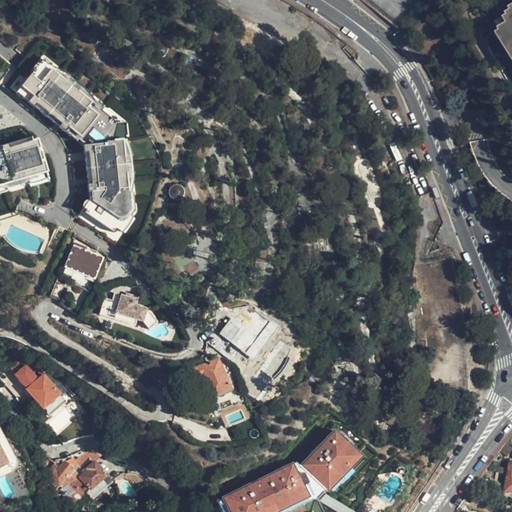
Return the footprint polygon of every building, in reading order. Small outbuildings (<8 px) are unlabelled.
[(511,4),(499,13),(501,14),(504,19),(499,22),(490,28),(511,63),(511,4)] [(511,71),(511,63),(490,28),(484,32),(499,55),(510,72),(511,71)] [(131,210),(136,211),(141,123),(55,57),(52,62),(114,110),(111,114),(126,126),(134,126),(131,210)] [(136,211),(131,210),(134,126),(126,126),(111,114),(114,110),(52,62),(26,95),(32,99),(30,103),(36,108),(39,104),(63,124),(61,127),(67,132),(70,129),(82,138),(80,141),(85,146),(86,153),(90,153),(92,185),(88,185),(89,192),(93,192),(93,201),(85,214),(119,237),(136,211)] [(63,124),(39,104),(36,108),(61,127),(63,124)] [(82,138),(70,129),(67,132),(80,141),(82,138)] [(34,136),(13,142),(14,146),(35,141),(34,136)] [(13,142),(2,144),(3,149),(0,149),(0,184),(47,172),(39,140),(35,141),(14,146),(13,142)] [(47,172),(0,184),(0,193),(50,181),(47,172)] [(93,192),(89,192),(89,199),(81,211),(85,214),(93,201),(93,192)] [(64,268),(66,269),(93,280),(102,259),(95,256),(73,246),(64,268)] [(93,280),(66,269),(65,272),(72,275),(72,278),(87,285),(88,282),(92,283),(93,280)] [(50,295),(58,300),(66,282),(58,278),(50,295)] [(98,315),(108,319),(112,310),(118,313),(117,316),(135,323),(136,320),(144,323),(148,331),(157,326),(151,316),(147,315),(148,312),(137,307),(139,302),(132,300),(125,297),(116,294),(113,302),(104,299),(98,315)] [(112,310),(108,319),(133,329),(135,323),(117,316),(118,313),(112,310)] [(249,359),(272,332),(252,315),(237,332),(227,323),(217,335),(227,344),(229,341),(244,353),(241,356),(243,358),(244,359),(245,359),(247,359),(249,359)] [(120,334),(124,327),(117,324),(114,331),(120,334)] [(230,389),(217,360),(194,370),(197,377),(202,375),(211,397),(230,389)] [(16,374),(25,384),(35,376),(26,365),(16,374)] [(27,388),(26,389),(43,408),(60,393),(43,375),(38,380),(27,388)] [(35,376),(25,384),(27,388),(38,380),(35,376)] [(60,393),(43,408),(50,415),(67,400),(60,393)] [(11,458),(0,431),(0,458),(1,462),(11,458)] [(289,471),(294,477),(310,499),(311,499),(318,500),(322,496),(329,489),(333,486),(360,455),(338,433),(308,464),(305,462),(289,471)] [(380,485),(360,511),(407,511),(431,478),(444,460),(413,440),(405,450),(403,450),(401,450),(397,450),(395,451),(391,453),(388,455),(386,457),(384,460),(382,463),(380,466),(379,468),(378,471),(378,475),(378,478),(379,480),(379,483),(380,485)] [(364,459),(360,455),(333,486),(340,484),(351,473),(351,470),(353,470),(364,459)] [(76,463),(71,456),(64,458),(65,462),(67,464),(73,467),(76,463)] [(55,469),(48,460),(45,462),(44,463),(47,474),(50,471),(54,471),(55,469)] [(58,485),(73,467),(67,464),(65,462),(62,466),(57,467),(55,469),(54,471),(50,471),(47,474),(47,476),(58,485)] [(90,489),(106,475),(95,462),(88,469),(87,468),(82,472),(84,474),(81,478),(90,489)] [(234,501),(237,506),(244,505),(252,502),(265,496),(294,477),(289,471),(234,501)] [(284,511),(310,499),(294,477),(265,496),(252,502),(244,505),(237,506),(239,511),(284,511)] [(350,511),(329,489),(322,496),(338,511),(350,511)]
